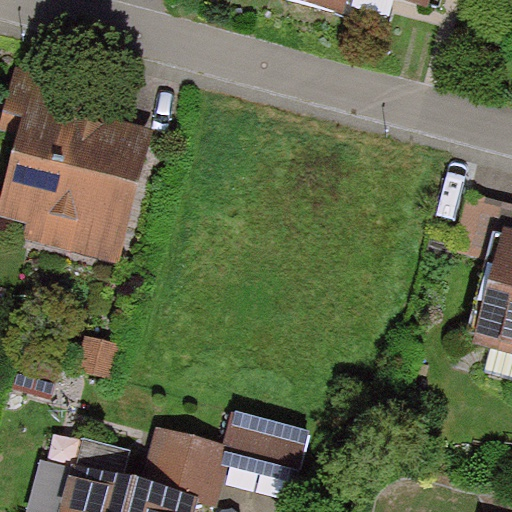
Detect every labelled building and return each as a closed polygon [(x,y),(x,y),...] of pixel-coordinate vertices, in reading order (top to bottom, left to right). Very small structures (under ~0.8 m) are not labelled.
[(298,0),(344,13),(348,0),(298,0)] [(58,243),(108,257),(140,145),(103,135),(105,128),(73,119),(71,127),(65,126),(75,89),(23,74),(8,128),(36,136),(16,206),(65,220),(58,243)] [(453,254),(511,269),(511,265),(511,207),(468,196),(453,254)] [(511,265),(511,269),(492,339),(511,344),(511,265)] [(308,434),(241,417),(231,453),(298,471),(308,434)] [(156,450),(145,491),(195,504),(216,509),(226,468),(156,450)] [(77,473),(66,511),(193,511),(195,504),(145,491),(77,473)]
